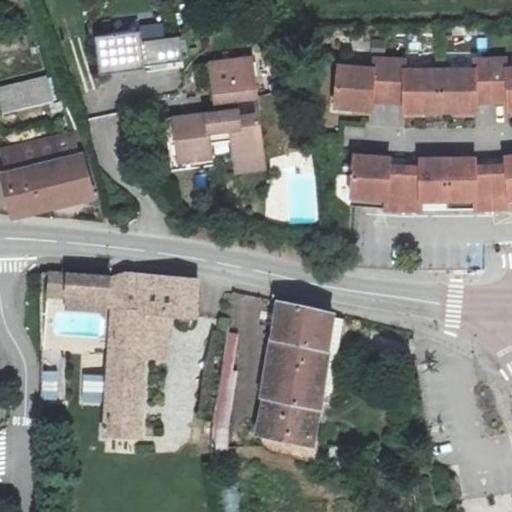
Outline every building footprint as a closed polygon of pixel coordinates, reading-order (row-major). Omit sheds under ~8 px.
[(182,63),(179,39),(140,44),(139,32),(94,38),(98,73),(182,63)] [(282,52),(283,87),(300,87),(298,52),(282,52)] [(511,58),(499,58),(483,59),(483,69),(412,70),(413,60),(381,59),(380,68),(344,66),(341,106),(377,110),(378,102),(394,102),(411,103),(411,112),(447,111),(483,111),(484,103),(511,101),(511,58)] [(0,86),(0,107),(2,116),(53,104),(47,76),(0,86)] [(180,166),(216,162),(215,147),(236,144),(239,166),(269,163),(263,115),(243,117),(242,101),(261,98),(259,80),(217,85),(220,112),(175,118),(180,166)] [(217,169),(216,162),(180,166),(175,118),(167,120),(173,173),(217,169)] [(13,181),(80,166),(72,136),(4,153),(13,181)] [(482,209),(511,207),(511,166),(484,167),(484,158),(428,159),(428,168),(412,168),(397,167),(397,159),(360,157),(357,197),(394,200),(393,210),(412,211),(428,211),(429,202),(456,200),(482,199),(482,209)] [(270,171),(269,163),(239,166),(240,176),(270,171)] [(92,199),(80,166),(13,181),(6,182),(15,209),(41,214),(92,199)] [(394,200),(357,197),(356,207),(393,210),(394,200)] [(429,202),(428,211),(482,209),(482,199),(456,200),(429,202)] [(76,278),(73,303),(118,310),(121,287),(76,278)] [(149,326),(154,327),(179,329),(206,333),(209,296),(155,286),(149,326)] [(283,304),(277,332),(333,345),(342,315),(283,304)] [(148,368),(154,327),(149,326),(121,320),(114,392),(97,391),(93,423),(108,425),(108,441),(137,444),(148,368)] [(154,327),(148,368),(173,370),(179,329),(154,327)] [(312,445),(333,345),(277,332),(263,400),(278,402),(272,436),(312,445)] [(224,377),(217,425),(236,426),(245,381),(224,377)] [(314,466),(318,446),(312,445),(272,436),(275,458),(314,466)] [(224,511),(239,511),(238,483),(223,484),(224,511)]
